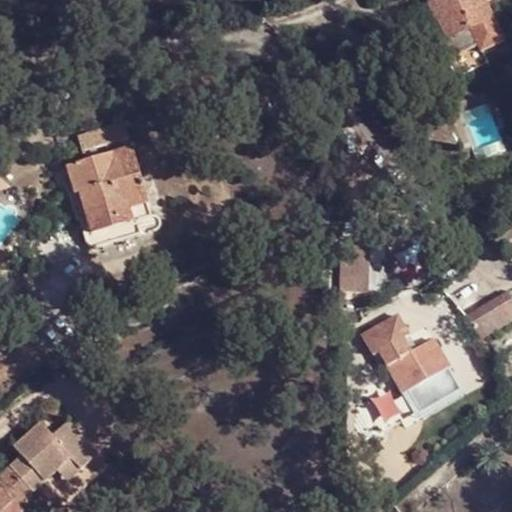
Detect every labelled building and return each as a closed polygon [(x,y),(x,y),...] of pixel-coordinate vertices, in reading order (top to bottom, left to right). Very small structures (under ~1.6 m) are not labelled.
[(434,0),(429,3),(436,19),(439,17),(449,38),(439,43),(447,60),(478,45),(482,53),(503,41),(485,4),(493,0),(434,0)] [(127,126),(81,136),(84,152),(131,142),(127,126)] [(68,169),(75,194),(81,193),(87,220),(92,235),(112,230),(130,225),(128,212),(147,207),(133,152),(68,169)] [(81,193),(75,194),(67,197),(73,224),(77,222),(87,220),(81,193)] [(151,223),(147,207),(128,212),(130,225),(112,230),(115,244),(139,238),(137,227),(151,223)] [(87,220),(77,222),(82,244),(87,248),(93,249),(115,244),(112,230),(92,235),(87,220)] [(371,248),(340,247),(339,299),(346,300),(347,294),(369,295),(371,248)] [(511,324),(511,301),(508,294),(495,301),(510,325),(511,324)] [(495,301),(483,309),(495,333),(510,325),(495,301)] [(483,309),(468,316),(481,341),(495,333),(483,309)] [(378,354),(400,395),(448,370),(433,342),(411,353),(403,340),(409,337),(398,317),(363,336),(373,357),(378,354)] [(448,370),(400,395),(409,414),(458,388),(448,370)] [(56,406),(40,421),(59,439),(74,426),(56,406)] [(0,475),(0,511),(19,511),(17,509),(59,469),(72,458),(83,470),(101,454),(74,426),(59,439),(40,421),(13,446),(22,455),(0,475)] [(71,481),(83,470),(72,458),(59,469),(71,481)]
